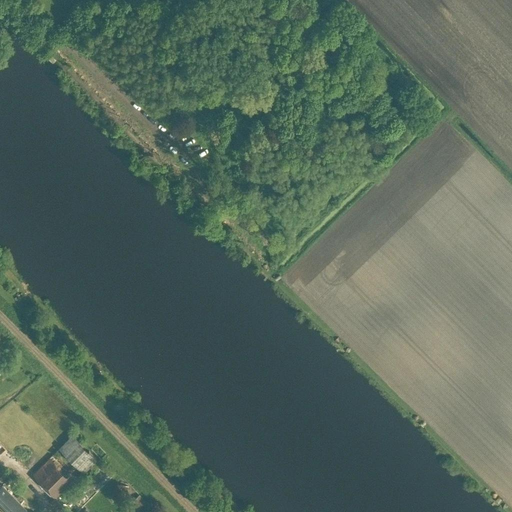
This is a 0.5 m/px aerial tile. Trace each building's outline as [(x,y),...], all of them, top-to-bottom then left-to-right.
[(90,454),(69,433),(57,446),(77,466),(90,454)] [(56,467),(57,466),(48,457),(31,474),(52,495),(68,479),(56,467)] [(10,477),(4,472),(0,476),(0,504),(7,511),(22,511),(26,508),(3,484),(10,477)] [(72,511),(93,491),(99,485),(91,476),(63,503),(72,511)] [(139,495),(133,500),(138,506),(144,501),(139,495)]
